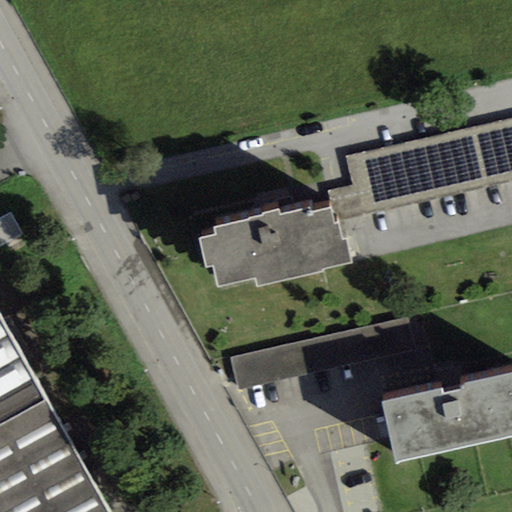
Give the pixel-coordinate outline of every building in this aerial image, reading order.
[(511,118),(346,156),(354,185),(327,192),(330,210),(332,222),(338,221),(511,181),(511,118)] [(322,270),(352,263),(346,240),(342,241),(338,221),(332,222),(330,210),(311,214),(310,208),(280,215),(279,209),(261,213),(261,215),(249,218),(249,221),(215,229),(217,236),(200,240),(206,267),(214,266),(219,287),(255,279),(257,287),(322,272),(322,270)] [(0,511),(107,511),(0,318),(0,511)] [(242,387),(360,362),(353,331),(235,355),(242,387)] [(381,402),(395,463),(511,437),(511,374),(460,386),(461,390),(443,394),(442,389),(381,402)]
